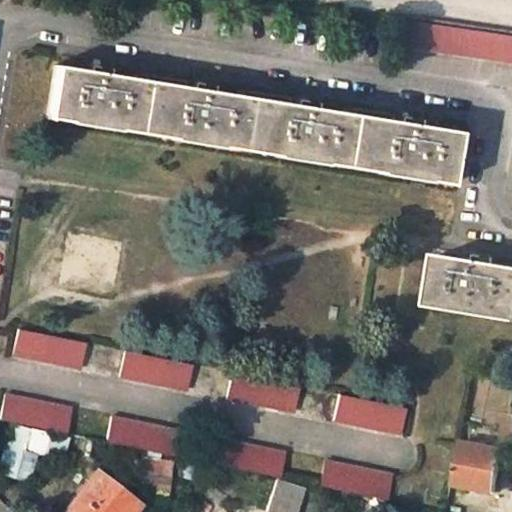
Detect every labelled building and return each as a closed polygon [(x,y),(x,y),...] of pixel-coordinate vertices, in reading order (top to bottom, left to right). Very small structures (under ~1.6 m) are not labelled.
[(511,0),(429,0),(428,17),(511,29),(511,0)] [(511,38),(411,23),(407,47),(511,63),(511,38)] [(54,67),(44,118),(448,186),(456,132),(54,67)] [(473,262),(494,266),(495,258),(474,254),(473,262)] [(511,269),(494,266),(473,262),(437,256),(428,306),(511,320),(511,269)] [(16,328),(11,352),(75,365),(80,341),(16,328)] [(123,350),(118,375),(183,389),(188,364),(123,350)] [(230,373),(225,397),(291,411),(296,387),(230,373)] [(2,395),(0,406),(0,421),(62,435),(68,409),(2,395)] [(336,395),(331,419),(398,433),(402,408),(336,395)] [(511,414),(506,413),(501,439),(511,441),(511,438),(511,414)] [(109,418),(104,443),(169,456),(174,432),(109,418)] [(216,440),(211,465),(276,478),(282,454),(216,440)] [(458,443),(451,485),(493,493),(500,450),(458,443)] [(140,458),(139,489),(168,490),(170,459),(140,458)] [(323,461),(317,487),(384,500),(390,475),(323,461)] [(94,472),(63,510),(65,511),(127,511),(134,503),(94,472)] [(276,481),(267,511),(270,511),(295,511),(303,490),(276,481)] [(177,511),(215,511),(228,498),(211,484),(202,494),(196,489),(177,511)]
